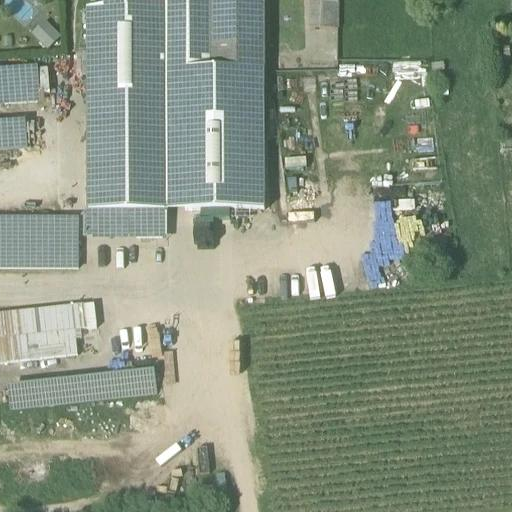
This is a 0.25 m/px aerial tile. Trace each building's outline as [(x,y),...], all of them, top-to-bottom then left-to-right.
[(106,0),(107,8),(87,10),(87,114),(164,114),(165,212),(264,212),(264,71),(212,71),(211,0),(106,0)] [(211,0),(212,71),(264,71),(263,0),(211,0)] [(337,29),(337,3),(311,3),(311,14),(324,14),(324,29),(337,29)] [(61,38),(45,22),(32,36),(48,51),(61,38)] [(35,72),(0,74),(0,106),(37,104),(36,96),(35,74),(35,72)] [(35,74),(36,96),(49,95),(48,73),(35,74)] [(164,114),(87,114),(88,212),(165,212),(164,114)] [(0,127),(0,151),(25,150),(23,126),(0,127)] [(137,216),(137,236),(137,240),(166,239),(166,215),(137,216)] [(137,216),(84,216),(84,236),(137,236),(137,216)] [(0,245),(77,246),(78,222),(0,221),(0,245)] [(0,270),(77,271),(77,246),(0,245),(0,270)] [(82,307),(0,315),(0,364),(76,356),(73,334),(85,333),(82,307)] [(157,397),(154,376),(9,391),(10,413),(157,397)]
